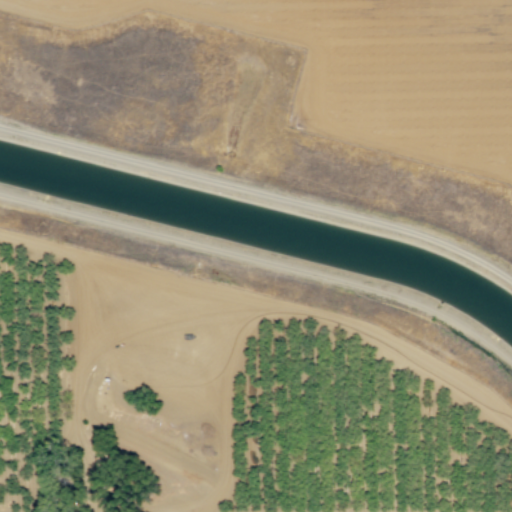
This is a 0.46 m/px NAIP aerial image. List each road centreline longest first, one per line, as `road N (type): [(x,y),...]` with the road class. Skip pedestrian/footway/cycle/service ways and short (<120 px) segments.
road 1 (track): [(511,179),(308,117),(310,44),(301,38),(141,2),(51,17),(0,4)]
road 2 (track): [(511,426),(475,393),(368,332),(311,314),(262,311),(230,369),(227,476),(203,511)]
road 3 (track): [(511,13),(217,17)]
road 4 (track): [(281,310),(0,234)]
